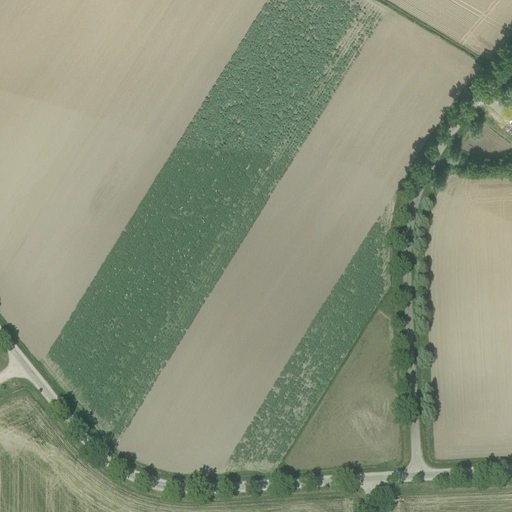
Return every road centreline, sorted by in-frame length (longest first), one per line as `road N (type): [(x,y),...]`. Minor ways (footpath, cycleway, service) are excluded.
road 1 (unclassified): [(511,470),(206,489),(144,482),(75,432),(0,340)]
road 2 (track): [(415,476),(412,210),(446,135),(511,59)]
